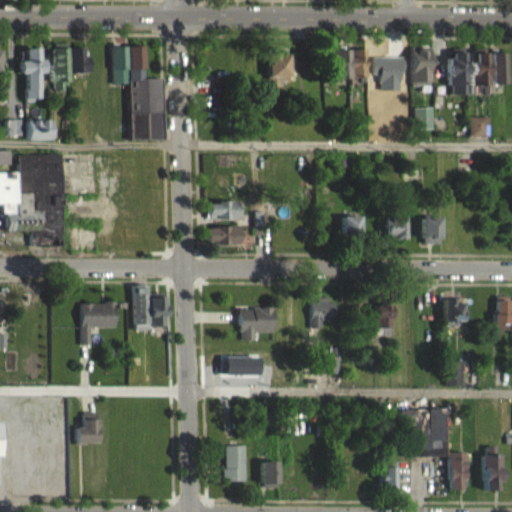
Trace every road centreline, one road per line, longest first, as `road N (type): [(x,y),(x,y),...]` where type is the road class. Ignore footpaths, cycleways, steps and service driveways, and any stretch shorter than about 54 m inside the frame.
road 1 (residential): [(173,0),(187,511)]
road 2 (residential): [(0,13),(511,17)]
road 3 (residential): [(0,266),(511,269)]
